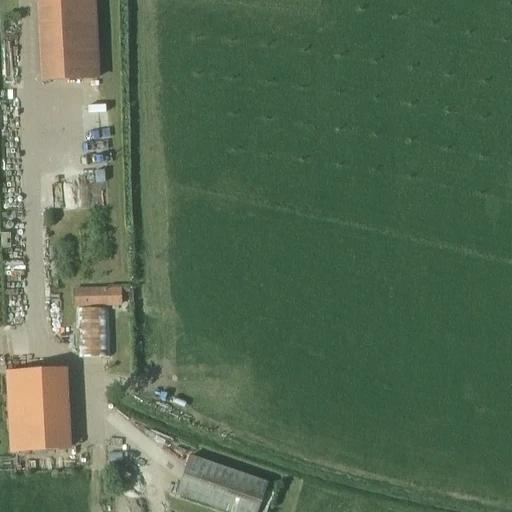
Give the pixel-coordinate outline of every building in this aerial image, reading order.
[(99,79),(94,0),(38,0),(43,82),(99,79)] [(107,308),(106,289),(72,290),(72,308),(107,308)] [(159,330),(159,305),(117,306),(118,372),(144,372),(143,357),(160,357),(160,330),(159,330)] [(108,358),(108,309),(77,309),(77,358),(108,358)] [(65,450),(61,370),(5,373),(9,453),(65,450)] [(265,481),(189,456),(176,495),(227,511),(265,511),(268,506),(258,503),(265,481)]
